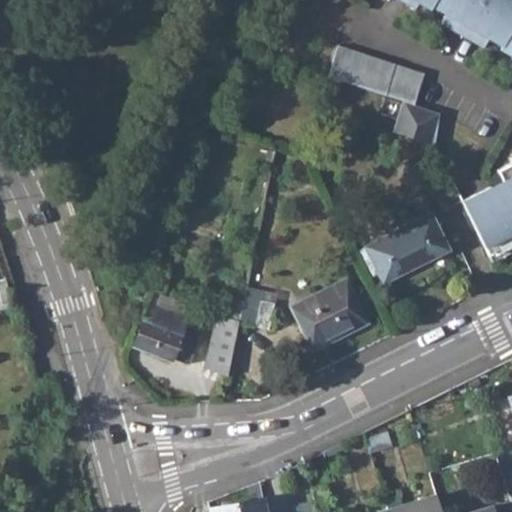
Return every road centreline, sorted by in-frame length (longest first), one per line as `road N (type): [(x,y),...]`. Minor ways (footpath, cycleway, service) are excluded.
road 1 (residential): [(103,434),(71,306),(0,137)]
road 2 (residential): [(511,323),(280,436)]
road 3 (residential): [(280,436),(103,434)]
road 4 (residential): [(124,505),(280,436)]
